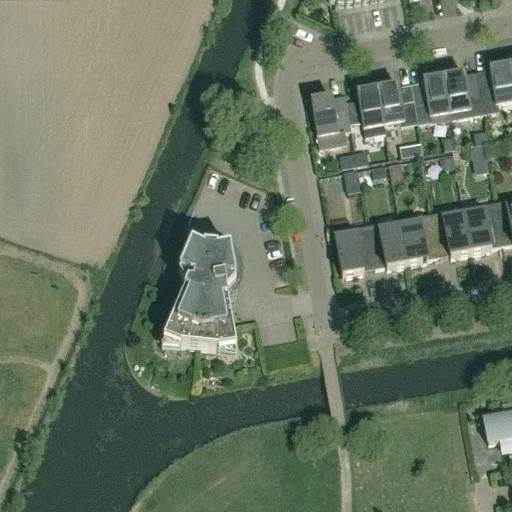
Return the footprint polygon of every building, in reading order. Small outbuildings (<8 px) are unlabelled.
[(388,3),(387,0),(323,0),(324,0),(326,3),(328,5),(330,7),(333,9),(337,10),(340,11),(344,11),(346,11),(388,3)] [(511,107),(511,86),(509,71),(489,75),(489,77),(477,79),(484,119),(498,117),(497,110),(511,107)] [(484,119),(477,79),(464,81),(464,80),(443,83),(451,125),(484,119)] [(451,125),(443,83),(422,87),(422,88),(410,90),(410,91),(417,128),(417,131),(430,129),(451,125)] [(417,128),(410,91),(398,94),(398,91),(377,95),(383,130),(400,127),(401,132),(417,128)] [(385,139),(383,130),(377,95),(356,99),(357,101),(344,103),(349,129),(361,127),(364,143),(385,139)] [(349,129),(344,103),(332,105),(332,103),(310,107),(319,154),(346,149),(344,137),(350,136),(348,130),(349,129)] [(452,162),(439,164),(441,175),(454,173),(452,162)] [(384,171),(371,173),(373,184),(386,182),(384,171)] [(387,175),(390,191),(403,189),(400,173),(387,175)] [(356,175),(343,178),(344,185),(357,182),(356,175)] [(511,209),(507,210),(506,206),(494,208),(501,252),(511,249),(511,209)] [(501,252),(494,208),(481,211),(482,214),(462,218),(470,260),(491,256),(490,253),(501,252)] [(470,260),(462,218),(443,221),(442,218),(430,220),(438,263),(449,261),(449,264),(470,260)] [(438,263),(430,220),(417,222),(418,226),(399,229),(406,271),(427,268),(426,265),(438,263)] [(406,271),(399,229),(379,233),(378,229),(366,231),(374,274),(385,272),(385,275),(406,271)] [(374,274),(366,231),(354,233),(354,237),(334,241),(342,283),(363,279),(363,276),(374,274)] [(240,264),(239,262),(238,259),(237,255),(235,252),(234,251),(232,248),(230,246),(228,245),(225,243),(222,241),(220,240),(218,239),(215,238),(214,242),(208,241),(208,238),(203,238),(201,238),(197,239),(195,240),(192,242),(189,244),(187,245),(184,247),(183,249),(181,252),(180,254),(178,257),(177,260),(176,263),(176,267),(175,270),(175,273),(176,275),(176,278),(177,282),(178,284),(180,287),(181,289),(183,291),(185,293),(203,295),(207,295),(225,297),(228,295),(230,294),(231,292),(233,290),(234,289),(236,287),(237,285),(238,281),(239,279),(239,277),(240,275),(240,272),(240,270),(240,267),(240,264)] [(179,353),(203,295),(185,293),(163,346),(179,353)] [(218,357),(207,295),(203,295),(179,353),(218,357)] [(236,354),(225,297),(207,295),(218,357),(236,354)] [(511,407),(501,409),(503,420),(483,424),(488,450),(498,448),(501,462),(511,460),(511,407)]
